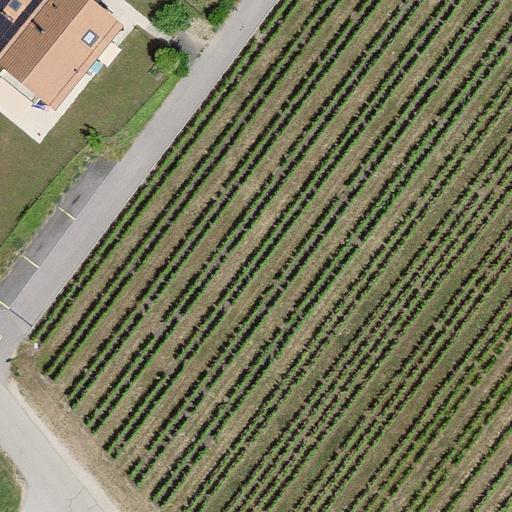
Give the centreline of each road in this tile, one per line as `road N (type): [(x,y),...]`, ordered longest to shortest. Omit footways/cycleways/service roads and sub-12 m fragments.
road 1 (track): [(0,342),(261,0)]
road 2 (residential): [(0,416),(77,511)]
